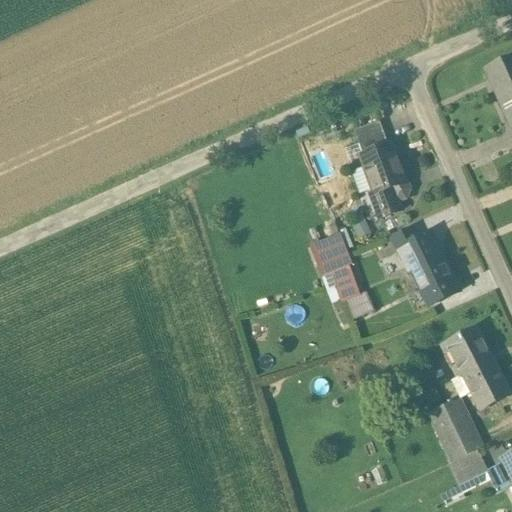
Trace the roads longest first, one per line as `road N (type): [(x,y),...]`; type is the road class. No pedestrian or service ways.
road 1 (residential): [(405,71),(0,248)]
road 2 (residential): [(511,303),(405,71)]
